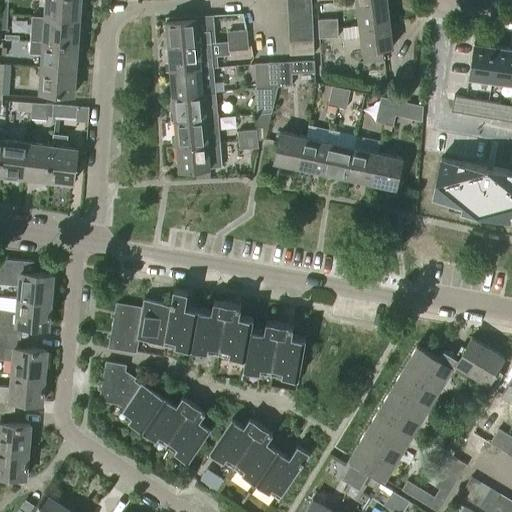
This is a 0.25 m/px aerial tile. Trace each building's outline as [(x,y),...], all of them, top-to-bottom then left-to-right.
[(0,0),(0,15),(7,16),(8,0),(0,0)] [(78,21),(79,0),(45,0),(44,16),(44,18),(78,21)] [(358,27),(387,23),(384,0),(369,0),(355,2),(358,27)] [(287,19),(312,17),(311,5),(286,7),(287,19)] [(77,46),(78,21),(44,18),(44,16),(32,15),(30,42),(77,46)] [(288,31),(312,29),(312,17),(287,19),(288,31)] [(317,28),(338,27),(337,18),(317,19),(317,28)] [(197,31),(196,19),(165,22),(167,46),(210,42),(209,30),(197,31)] [(391,49),(387,23),(358,27),(362,64),(382,62),(380,50),(391,49)] [(338,27),(317,29),(318,38),(338,37),(338,27)] [(289,43),(313,41),(312,29),(288,31),(289,43)] [(228,40),(246,39),(246,30),(227,31),(228,40)] [(228,49),(247,48),(246,39),(228,40),(228,49)] [(290,56),(314,54),(313,41),(289,43),(290,56)] [(75,70),(76,60),(77,46),(30,42),(29,53),(42,54),(41,67),(75,70)] [(170,71),(213,68),(210,42),(167,46),(170,71)] [(472,44),(468,78),(491,81),(495,47),(472,44)] [(511,48),(495,47),(491,81),(511,83),(511,48)] [(281,86),(293,86),(292,73),(315,71),(314,60),(280,63),(281,86)] [(257,88),(269,87),(268,63),(255,64),(257,88)] [(258,114),(271,112),(277,87),(281,86),(280,63),(268,63),(269,87),(257,88),(258,114)] [(9,95),(11,65),(3,64),(2,77),(0,77),(0,88),(1,88),(0,95),(9,95)] [(73,94),(75,70),(41,67),(39,92),(73,94)] [(172,96),(215,93),(213,68),(170,71),(172,96)] [(336,106),(341,87),(331,85),(327,104),(336,106)] [(346,108),(350,89),(341,87),(336,106),(346,108)] [(174,120),(217,117),(215,93),(172,96),(174,120)] [(383,123),(389,97),(381,95),(375,121),(383,123)] [(511,105),(453,95),(450,110),(511,121),(511,105)] [(393,125),(399,99),(389,97),(383,123),(393,125)] [(30,111),(31,102),(17,101),(16,110),(30,111)] [(31,102),(30,111),(30,118),(46,120),(47,104),(31,102)] [(74,118),(75,106),(51,104),(50,116),(74,118)] [(176,145),(220,141),(217,117),(174,120),(176,145)] [(238,139),(257,138),(256,129),(237,131),(238,139)] [(298,168),(305,137),(280,132),(273,163),(298,168)] [(66,147),(67,135),(54,134),(53,146),(50,145),(46,179),(71,182),(75,148),(66,147)] [(321,173),(328,142),(305,137),(298,168),(321,173)] [(239,149),(258,147),(257,138),(238,139),(239,149)] [(0,173),(21,176),(25,142),(0,139),(0,143),(0,173)] [(195,170),(210,168),(222,167),(220,141),(176,145),(179,171),(195,170)] [(46,179),(50,145),(25,142),(21,176),(46,179)] [(346,179),(353,148),(328,142),(321,173),(346,179)] [(370,184),(377,153),(353,148),(346,179),(370,184)] [(394,189),(401,158),(377,153),(370,184),(394,189)] [(511,172),(439,157),(430,196),(461,203),(460,210),(511,221),(511,172)] [(210,168),(195,170),(196,180),(210,179),(210,168)] [(50,301),(53,274),(25,271),(26,262),(1,259),(0,269),(0,282),(19,285),(18,298),(50,301)] [(188,348),(195,309),(185,307),(187,292),(173,290),(170,305),(163,344),(188,348)] [(47,328),(50,301),(18,298),(16,313),(0,311),(0,333),(20,336),(21,326),(47,328)] [(195,309),(188,348),(244,358),(251,319),(239,317),(241,305),(213,299),(211,311),(195,309)] [(163,344),(170,305),(143,300),(141,308),(137,339),(163,344)] [(114,303),(111,318),(125,320),(127,305),(114,303)] [(119,350),(135,353),(137,339),(141,308),(127,305),(125,320),(122,335),(119,350)] [(111,318),(108,333),(122,335),(125,320),(111,318)] [(251,319),(244,358),(242,368),(298,378),(305,340),(291,338),(293,327),(265,322),(263,332),(251,330),(253,319),(251,319)] [(329,348),(360,349),(361,324),(330,323),(329,348)] [(43,376),(46,351),(19,348),(20,336),(0,333),(0,359),(13,361),(12,373),(43,376)] [(106,348),(119,350),(122,335),(108,333),(106,348)] [(496,370),(503,359),(471,339),(458,360),(444,351),(438,360),(417,347),(404,369),(436,389),(450,366),(454,369),(456,365),(494,388),(502,374),(496,370)] [(122,408),(138,385),(122,375),(123,366),(103,362),(97,400),(115,404),(122,408)] [(423,411),(436,389),(404,369),(390,391),(423,411)] [(40,403),(43,376),(12,373),(10,388),(0,386),(0,410),(3,411),(13,412),(14,401),(40,403)] [(511,402),(511,378),(502,396),(511,402)] [(139,431),(161,397),(140,383),(138,385),(122,408),(116,416),(139,431)] [(409,433),(423,411),(390,391),(376,414),(409,433)] [(174,406),(161,397),(139,431),(162,446),(190,404),(180,398),(174,406)] [(186,462),(208,430),(197,422),(203,413),(190,404),(162,446),(186,462)] [(3,411),(0,410),(0,448),(27,451),(29,426),(2,423),(3,411)] [(395,456),(409,433),(376,414),(363,436),(395,456)] [(242,427),(230,419),(208,452),(230,467),(257,427),(247,420),(242,427)] [(253,483),(275,450),(265,443),(270,435),(257,427),(230,467),(253,483)] [(499,450),(507,436),(498,430),(489,444),(499,450)] [(382,478),(395,456),(363,436),(349,458),(382,478)] [(511,438),(507,436),(499,450),(511,458),(511,438)] [(276,498),(306,454),(296,446),(288,458),(275,450),(253,483),(276,498)] [(27,451),(0,448),(0,475),(24,478),(27,451)] [(452,457),(449,463),(462,471),(466,465),(452,457)] [(449,463),(445,469),(458,477),(462,471),(449,463)] [(350,485),(359,470),(349,465),(340,479),(350,485)] [(217,487),(223,477),(207,466),(200,476),(217,487)] [(445,469),(441,474),(455,483),(458,477),(445,469)] [(358,490),(367,475),(359,470),(350,485),(358,490)] [(441,474),(437,480),(451,489),(455,483),(441,474)] [(469,502),(481,483),(470,477),(459,496),(469,502)] [(438,489),(447,495),(451,489),(437,480),(434,486),(438,489)] [(402,489),(406,492),(411,484),(407,481),(402,489)] [(479,508),(490,489),(481,483),(469,502),(479,508)] [(406,492),(411,494),(415,487),(411,484),(406,492)] [(415,487),(411,494),(415,497),(420,489),(415,487)] [(415,497),(419,500),(424,492),(420,489),(415,497)] [(433,497),(428,505),(437,511),(447,495),(438,489),(433,497)] [(485,511),(489,511),(500,495),(490,489),(479,508),(485,511)] [(391,491),(383,505),(392,510),(400,496),(391,491)] [(419,500),(424,503),(429,495),(424,492),(419,500)] [(61,511),(64,508),(43,494),(30,511),(20,511),(17,510),(15,511),(61,511)] [(433,497),(429,495),(424,503),(428,505),(433,497)] [(511,511),(511,501),(500,495),(489,511),(511,511)] [(403,511),(409,501),(400,496),(392,510),(394,511),(403,511)] [(333,511),(312,499),(304,511),(333,511)]
